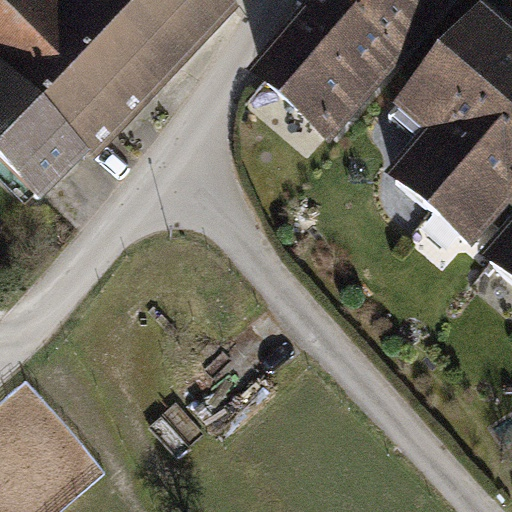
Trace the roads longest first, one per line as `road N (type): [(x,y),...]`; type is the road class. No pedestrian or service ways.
road 1 (residential): [(172,159),(481,511)]
road 2 (residential): [(172,159),(0,357)]
road 3 (residential): [(283,0),(172,159)]
